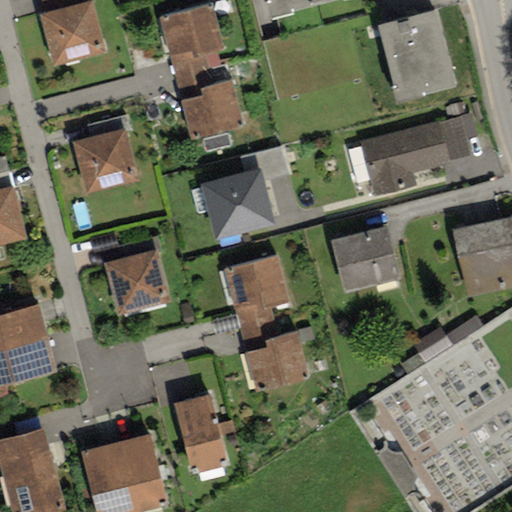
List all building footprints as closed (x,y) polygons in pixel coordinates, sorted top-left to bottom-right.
[(40,0),(44,13),(89,2),(88,0),(40,0)] [(266,0),(270,15),(329,0),(266,0)] [(105,53),(92,1),(89,2),(44,13),(39,14),(52,66),(105,53)] [(211,4),(159,18),(169,57),(190,51),(192,59),(205,55),(224,50),(211,4)] [(394,88),(391,88),(395,105),(457,89),(436,10),(377,26),(394,88)] [(213,86),(205,55),(192,59),(190,51),(169,57),(180,101),(202,95),(200,89),(213,86)] [(202,95),(180,101),(190,140),(242,127),(231,81),(213,86),(200,89),(202,95)] [(87,125),(90,138),(126,129),(127,132),(133,131),(128,114),(87,125)] [(471,115),(439,122),(449,162),(472,156),(467,138),(476,136),(471,115)] [(374,197),(413,188),(410,174),(450,164),(449,162),(439,122),(360,142),(374,197)] [(90,138),(72,143),(85,194),(139,181),(127,132),(126,129),(90,138)] [(240,157),(244,173),(260,169),(263,182),(291,175),(283,145),(240,157)] [(244,173),(200,185),(214,240),(274,225),(263,182),(260,169),(244,173)] [(15,187),(0,191),(0,245),(28,238),(15,187)] [(511,217),(452,231),(467,299),(511,289),(511,217)] [(331,241),(343,294),(399,281),(386,228),(331,241)] [(158,249),(103,264),(117,317),(172,302),(158,249)] [(277,255),(223,270),(242,341),(277,332),(270,307),(290,302),(277,255)] [(0,316),(0,351),(47,339),(38,306),(0,316)] [(400,365),(407,375),(483,326),(476,316),(446,336),(441,327),(413,345),(418,353),(400,365)] [(267,347),(245,353),(255,391),(307,378),(296,334),(265,341),(267,347)] [(0,389),(56,374),(47,339),(0,351),(0,389)] [(219,462),(226,460),(209,395),(173,404),(190,469),(197,467),(198,473),(220,468),(219,462)] [(63,511),(43,430),(0,440),(0,470),(10,511),(63,511)] [(115,444),(133,511),(148,511),(160,509),(159,502),(168,500),(150,435),(115,444)] [(133,511),(115,444),(80,453),(96,511),(133,511)]
